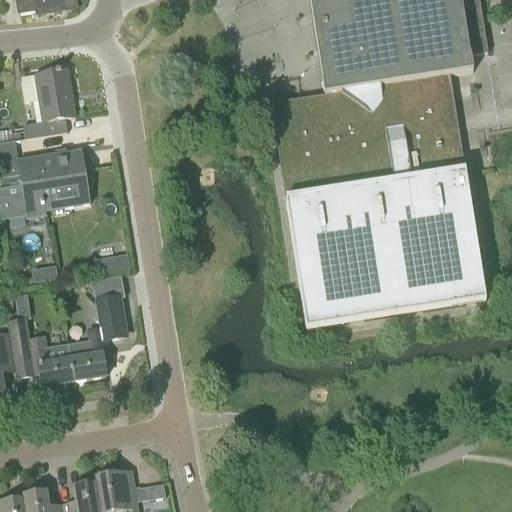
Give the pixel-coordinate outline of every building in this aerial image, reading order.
[(17,0),(21,19),(77,10),(75,0),(17,0)] [(308,0),(325,102),(271,110),(306,332),(484,304),(448,79),(471,76),(469,63),(487,60),(477,0),(308,0)] [(25,145),(66,138),(64,124),(74,122),(66,75),(34,80),(42,126),(22,129),(25,145)] [(0,147),(0,224),(26,220),(26,223),(44,221),(43,216),(88,209),(85,188),(83,175),(80,157),(18,166),(15,145),(0,147)] [(97,275),(129,275),(129,262),(97,262),(97,275)] [(88,346),(67,349),(73,387),(105,382),(102,363),(108,363),(105,345),(124,342),(117,302),(117,299),(95,303),(100,332),(86,334),(88,346)] [(0,399),(4,399),(1,379),(0,374),(0,371),(13,369),(12,363),(31,360),(33,375),(38,374),(39,381),(41,392),(73,387),(67,349),(46,352),(44,342),(28,344),(24,320),(5,323),(8,337),(0,338),(0,399)] [(137,511),(134,492),(122,494),(119,478),(117,478),(117,475),(114,473),(98,476),(96,478),(96,481),(94,482),(95,488),(96,488),(99,511),(137,511)] [(63,511),(99,511),(96,488),(95,488),(73,492),(76,507),(63,509),(63,511)] [(63,511),(63,509),(50,511),(48,496),(23,500),(24,504),(25,511),(63,511)]
